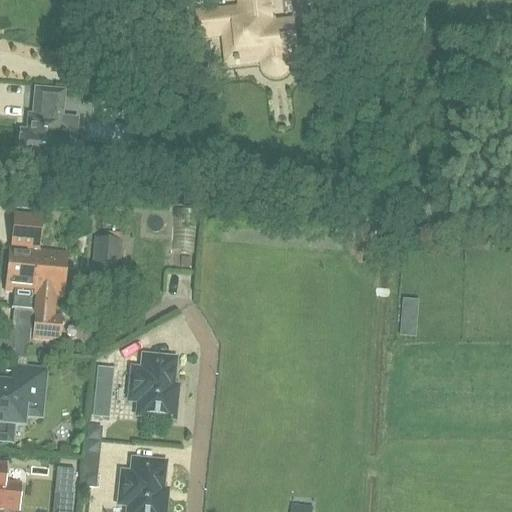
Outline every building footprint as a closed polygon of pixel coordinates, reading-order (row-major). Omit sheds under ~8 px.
[(269,0),(240,0),(241,11),(213,14),(215,32),(224,31),(228,65),(236,64),(236,65),(240,65),(240,63),(263,61),(263,65),(264,69),(267,72),(271,75),(275,76),(279,75),(283,74),(286,70),(288,67),(288,62),(288,46),(291,46),(290,40),(287,40),(285,24),(273,25),(269,0)] [(64,167),(67,138),(67,137),(66,137),(65,140),(58,139),(62,94),(37,91),(34,118),(30,118),(28,134),(21,133),(18,163),(64,167)] [(34,296),(38,252),(41,218),(14,216),(11,249),(9,249),(5,293),(34,296)] [(118,278),(120,243),(94,241),(91,275),(118,278)] [(62,318),(55,317),(57,297),(63,297),(67,254),(38,252),(34,296),(37,296),(33,339),(59,342),(62,318)] [(417,340),(418,328),(401,327),(400,338),(417,340)] [(0,355),(26,359),(29,332),(16,331),(15,338),(0,335),(0,355)] [(173,399),(172,398),(175,360),(142,357),(141,370),(132,369),(128,402),(138,403),(137,417),(174,421),(176,404),(176,403),(176,401),(175,400),(174,399),(173,399)] [(96,382),(113,383),(114,370),(97,369),(96,382)] [(0,438),(8,439),(10,423),(21,424),(23,399),(40,400),(42,374),(2,370),(0,387),(0,386),(0,438)] [(110,407),(93,405),(92,419),(109,421),(110,407)] [(100,443),(100,436),(95,429),(87,428),(86,442),(100,443)] [(86,442),(85,455),(92,456),(99,450),(100,443),(86,442)] [(163,502),(161,502),(165,464),(132,461),(131,474),(121,473),(118,506),(128,507),(127,511),(165,511),(166,508),(166,507),(166,505),(165,504),(164,504),(164,503),(163,502)] [(0,508),(18,510),(20,487),(3,485),(5,467),(0,466),(0,508)] [(53,509),(52,511),(72,511),(74,496),(62,495),(61,509),(53,509)]
